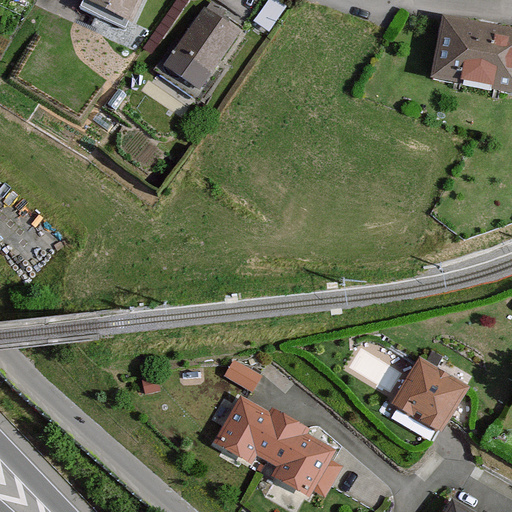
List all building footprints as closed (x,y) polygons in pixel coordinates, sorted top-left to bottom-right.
[(142,0),(89,0),(134,20),(142,0)] [(241,32),(206,8),(164,68),(199,92),(241,32)] [(511,25),(445,14),(434,77),(511,90),(511,25)] [(327,345),(312,349),(314,362),(330,358),(327,345)] [(472,386),(420,359),(395,404),(447,432),(472,386)] [(261,376),(231,362),(224,378),(254,392),(261,376)] [(272,413),(241,397),(217,443),(256,463),(259,456),(280,467),(276,475),(325,500),(342,467),(330,461),(337,449),(306,433),(310,427),(274,409),(272,413)] [(484,511),(474,511),(447,496),(438,511),(485,511),(484,511)]
